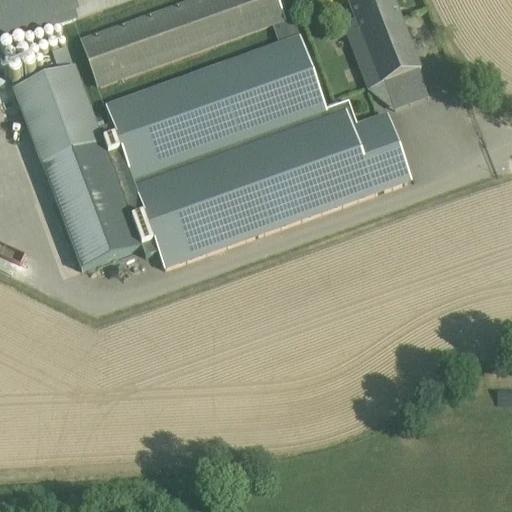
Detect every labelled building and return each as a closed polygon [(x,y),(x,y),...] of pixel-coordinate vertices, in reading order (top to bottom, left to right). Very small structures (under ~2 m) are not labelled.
[(0,0),(0,47),(131,0),(0,0)] [(204,0),(83,44),(100,89),(271,27),(290,22),(288,14),(286,15),(281,0),(204,0)] [(391,0),(346,0),(355,22),(343,27),(369,93),(420,73),(391,0)] [(278,47),(106,110),(113,128),(98,134),(142,252),(145,261),(158,256),(164,273),(407,185),(383,119),(357,128),(348,104),(326,112),(290,13),(288,14),(290,22),(271,27),(278,47)] [(74,70),(13,93),(81,274),(142,252),(98,134),(74,70)] [(511,407),(511,397),(497,398),(498,408),(511,407)]
